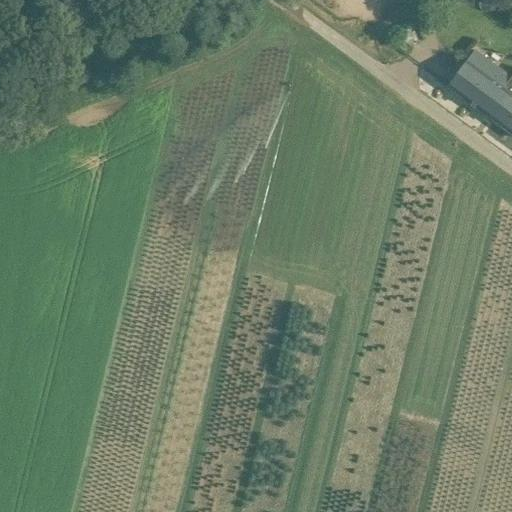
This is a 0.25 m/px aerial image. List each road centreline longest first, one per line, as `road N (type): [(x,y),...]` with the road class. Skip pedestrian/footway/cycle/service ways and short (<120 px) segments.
road 1 (track): [(0,443),(46,137),(26,120)]
road 2 (unclassified): [(46,137),(57,114),(170,88),(253,52),(292,9)]
road 3 (unclassified): [(511,168),(292,9)]
